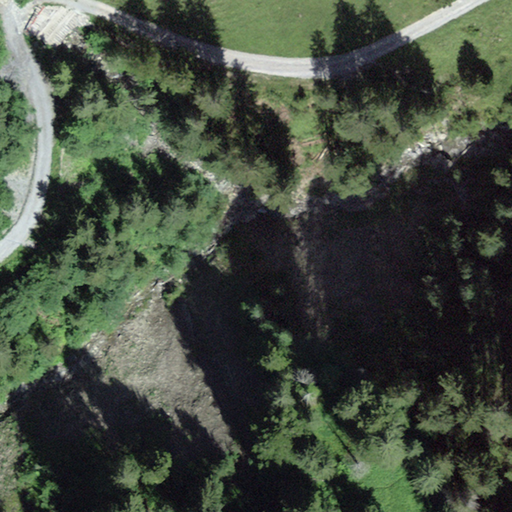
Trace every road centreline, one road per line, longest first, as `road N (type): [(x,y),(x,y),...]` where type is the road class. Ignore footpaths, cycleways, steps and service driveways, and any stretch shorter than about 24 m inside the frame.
road 1 (track): [(468,0),(349,57),(318,63),(198,49),(74,0)]
road 2 (track): [(28,0),(14,13),(14,33),(42,101),(44,146),(24,220),(0,246)]
